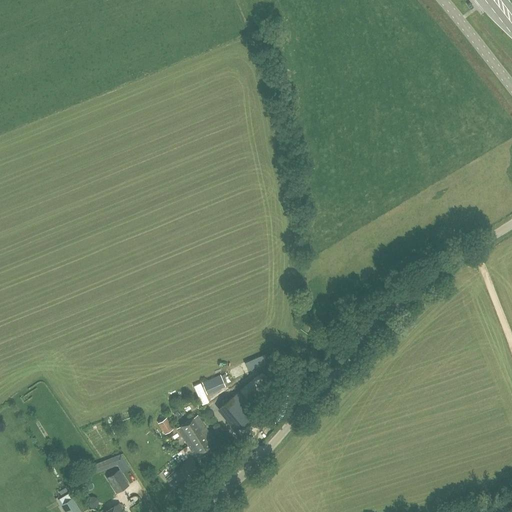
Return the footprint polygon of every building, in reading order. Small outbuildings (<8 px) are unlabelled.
[(211,387),(225,383),(223,376),(209,381),(211,387)] [(226,382),(209,390),(211,395),(228,388),(226,382)] [(255,414),(238,392),(221,406),(218,408),(235,430),(238,428),(255,414)] [(198,415),(178,428),(197,458),(217,446),(198,415)] [(167,417),(158,423),(165,434),(174,428),(167,417)] [(127,456),(107,465),(106,464),(98,467),(101,473),(121,464),(124,472),(132,468),(127,456)] [(191,458),(166,480),(178,493),(203,471),(191,458)] [(117,491),(128,484),(119,469),(108,476),(117,491)] [(82,511),(73,497),(61,505),(65,511),(82,511)] [(124,511),(120,503),(105,511),(124,511)]
